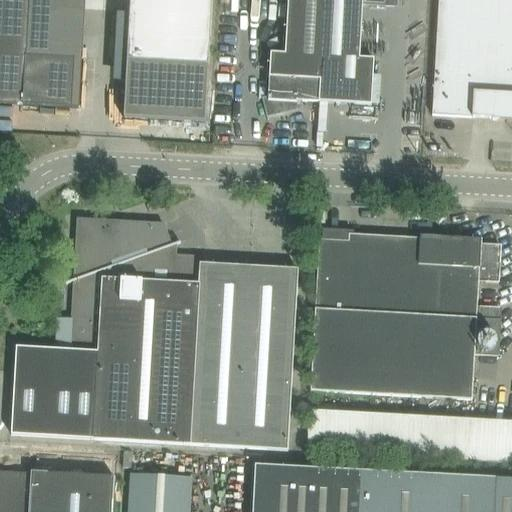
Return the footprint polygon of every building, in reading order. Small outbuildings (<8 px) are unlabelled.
[(0,0),(0,104),(71,109),(74,60),(25,57),(27,0),(0,0)] [(130,0),(123,120),(205,124),(211,0),(130,0)] [(319,103),(324,0),(287,0),(284,55),(270,54),(267,99),(262,101),(266,118),(296,111),(297,102),(319,103)] [(324,0),(319,103),(371,106),(373,60),(359,59),(362,3),(384,5),(384,0),(324,0)] [(511,0),(438,0),(432,116),(511,120),(511,0)] [(12,417),(10,436),(92,441),(191,446),(287,452),(297,290),(298,270),(200,265),(201,258),(176,256),(177,245),(180,244),(180,243),(164,248),(155,224),(76,220),(73,281),(73,283),(69,349),(69,351),(16,348),(13,396),(12,417)] [(348,242),(318,241),(317,261),(310,392),(472,402),(474,356),(498,357),(500,321),(476,320),(478,283),(498,284),(500,246),(481,245),(481,241),(420,237),(419,239),(348,235),(348,242)] [(306,453),(511,464),(511,424),(309,413),(306,453)] [(0,511),(111,511),(114,477),(113,477),(114,458),(73,456),(72,475),(30,473),(30,475),(0,473),(0,511)] [(372,511),(374,474),(252,470),(250,511),(372,511)] [(432,511),(434,477),(374,474),(372,511),(432,511)] [(127,511),(189,511),(192,479),(130,475),(127,511)] [(511,511),(511,479),(495,479),(434,477),(432,511),(511,511)]
